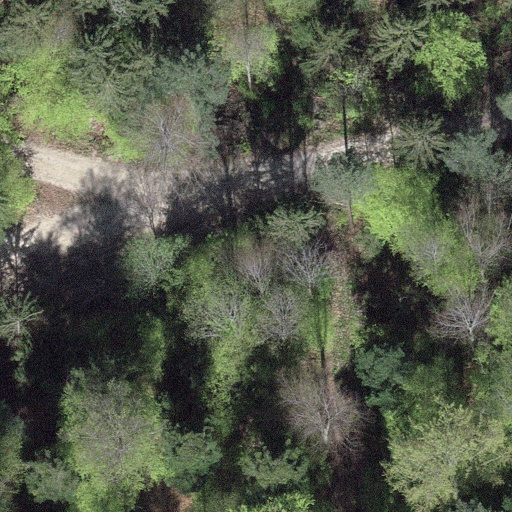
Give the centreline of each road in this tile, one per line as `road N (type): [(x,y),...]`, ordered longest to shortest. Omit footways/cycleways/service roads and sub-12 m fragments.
road 1 (track): [(511,120),(197,191)]
road 2 (track): [(0,247),(197,191)]
road 3 (track): [(197,191),(0,157)]
